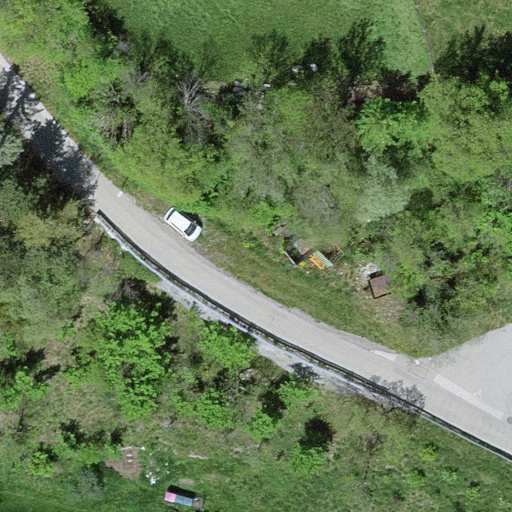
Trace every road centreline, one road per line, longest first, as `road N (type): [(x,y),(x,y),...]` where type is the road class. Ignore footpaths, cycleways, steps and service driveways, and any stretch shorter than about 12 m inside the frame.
road 1 (residential): [(0,84),(111,229),(294,349),(403,401)]
road 2 (residential): [(403,401),(511,454)]
road 3 (residential): [(403,401),(511,349)]
